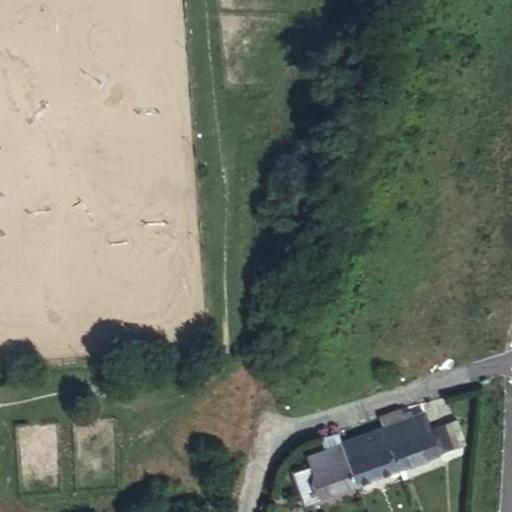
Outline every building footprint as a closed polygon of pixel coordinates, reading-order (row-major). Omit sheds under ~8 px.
[(433,431),(441,454),(467,446),(454,408),(414,421),(408,424),(413,439),(433,431)] [(399,410),(384,415),(387,430),(404,426),(399,410)] [(384,415),(344,427),(345,432),(349,443),(347,444),(359,482),(400,468),(387,430),(384,415)] [(387,430),(400,468),(441,454),(433,431),(413,439),(408,424),(404,426),(387,430)] [(339,447),(327,452),(314,456),(317,463),(326,492),(359,482),(347,444),(349,443),(345,432),(336,435),(339,447)] [(322,439),(327,452),(339,447),(336,435),(322,439)] [(400,468),(406,483),(445,468),(441,454),(400,468)] [(307,499),(326,492),(317,463),(298,469),(307,499)] [(359,482),(364,496),(406,483),(400,468),(359,482)]
